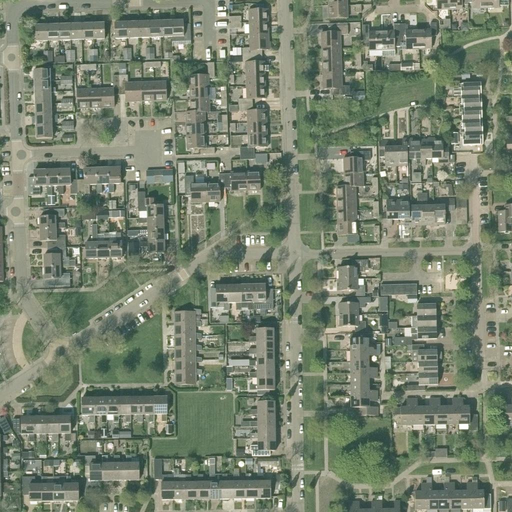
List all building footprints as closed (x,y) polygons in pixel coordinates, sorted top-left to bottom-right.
[(436,0),(437,10),(449,9),(449,0),(436,0)] [(467,3),(467,0),(449,0),(449,9),(462,9),(462,6),(467,6),(467,3)] [(467,0),(467,3),(473,3),(473,9),(486,8),(485,0),(467,0)] [(485,0),(486,8),(499,8),(498,0),(485,0)] [(347,18),(347,5),(328,6),(328,18),(347,18)] [(248,10),(249,23),(268,23),(267,9),(264,9),(256,10),(248,10)] [(172,37),(171,21),(160,22),(161,38),(171,37),(172,37)] [(183,21),(171,21),(172,37),(171,37),(172,43),(191,42),(190,25),(183,25),(183,21)] [(149,38),(149,22),(137,23),(138,38),(149,38)] [(149,38),(161,38),(160,22),(149,22),(149,38)] [(126,39),(126,23),(114,23),(115,39),(126,39)] [(137,23),(126,23),(126,39),(138,38),(137,23)] [(249,23),(249,37),(268,36),(268,23),(249,23)] [(82,40),(93,40),(93,24),(81,25),(82,40)] [(93,24),(93,40),(104,40),(104,24),(93,24)] [(418,30),(419,49),(431,49),(431,37),(437,37),(436,24),(430,24),(430,29),(418,30)] [(48,42),(59,41),(58,25),(47,26),(48,42)] [(59,41),(70,41),(70,25),(58,25),(59,41)] [(70,41),(82,40),(81,25),(70,25),(70,41)] [(394,31),(381,31),(382,50),(395,50),(395,47),(400,47),(400,25),(393,25),(394,31)] [(400,47),(406,47),(406,50),(419,49),(418,30),(406,30),(406,25),(400,25),(400,47)] [(36,42),(48,42),(47,26),(35,26),(36,42)] [(382,50),(381,31),(369,31),(369,26),(363,26),(363,39),(369,39),(369,51),(382,50)] [(321,33),(321,47),(341,47),(340,35),(347,35),(347,27),(328,27),(328,33),(321,33)] [(242,48),(242,57),(261,56),(261,50),(269,50),(268,36),(249,37),(250,48),(242,48)] [(321,47),(322,61),(341,61),(341,47),(321,47)] [(232,49),(233,57),(241,57),(241,48),(232,49)] [(261,56),(242,57),(242,62),(245,62),(245,75),(264,74),(264,62),(262,62),(261,56)] [(341,61),(322,61),(322,76),(342,75),(341,61)] [(364,62),(364,71),(373,71),(372,66),(367,66),(367,62),(364,62)] [(189,89),(209,88),(208,78),(214,78),(213,63),(207,63),(208,76),(189,76),(189,89)] [(34,82),(50,82),(49,70),(33,70),(34,82)] [(245,75),(245,87),(265,86),(264,74),(245,75)] [(342,75),(322,76),(322,90),(330,90),(330,95),(349,95),(349,86),(342,86),(342,75)] [(119,95),(118,76),(112,76),(113,89),(100,89),(101,108),(113,108),(113,95),(119,95)] [(127,76),(118,76),(119,95),(125,95),(125,103),(139,102),(138,83),(127,83),(127,76)] [(34,82),(34,94),(50,93),(55,93),(55,89),(50,89),(50,82),(34,82)] [(139,102),(152,102),(151,82),(138,83),(139,102)] [(151,82),(152,102),(166,101),(165,82),(151,82)] [(481,96),(480,84),(458,85),(459,89),(461,89),(461,97),(481,96)] [(265,86),(245,87),(246,99),(238,99),(238,105),(252,105),(252,99),(265,99),(265,86)] [(209,100),(209,88),(189,89),(190,101),(209,100)] [(77,109),(89,109),(88,89),(76,90),(77,109)] [(88,89),(89,109),(101,108),(100,89),(88,89)] [(50,93),(34,94),(35,105),(50,104),(50,93)] [(459,105),(459,109),(481,109),(481,96),(461,97),(461,105),(459,105)] [(205,112),(209,112),(209,100),(190,101),(190,112),(205,112)] [(35,116),(51,116),(50,104),(35,105),(35,116)] [(238,105),(238,106),(229,106),(229,112),(247,111),(247,123),(266,123),(266,110),(252,111),(252,105),(238,105)] [(482,121),(481,109),(459,109),(459,114),(462,113),(462,122),(482,121)] [(205,124),(205,112),(190,112),(185,112),(185,125),(205,124)] [(35,116),(36,128),(51,127),(51,116),(35,116)] [(482,133),(482,121),(462,122),(462,129),(460,129),(460,134),(482,133)] [(266,135),(266,123),(247,123),(247,135),(266,135)] [(205,124),(185,125),(186,137),(205,136),(205,124)] [(51,127),(36,128),(36,139),(52,139),(51,127)] [(482,133),(460,134),(460,138),(462,138),(463,146),(482,145),(482,133)] [(266,135),(247,135),(248,147),(239,148),(240,154),(254,153),(253,148),(267,147),(266,135)] [(206,148),(205,136),(186,137),(186,149),(200,149),(200,155),(214,154),(214,148),(206,148)] [(431,139),(427,139),(427,141),(420,141),(421,166),(425,166),(425,160),(432,160),(431,139)] [(435,140),(435,139),(431,139),(432,160),(438,160),(438,166),(443,166),(443,164),(448,164),(448,156),(448,152),(443,152),(443,147),(442,140),(435,140)] [(402,140),(402,148),(396,148),(396,167),(408,167),(407,140),(402,140)] [(416,160),(416,167),(421,166),(420,141),(412,141),(412,140),(408,140),(409,160),(416,160)] [(379,158),(385,158),(385,167),(396,167),(396,148),(389,148),(389,142),(384,142),(379,142),(379,158)] [(343,159),(344,173),(363,173),(362,161),(370,161),(370,152),(350,153),(350,159),(343,159)] [(107,169),(108,185),(108,193),(113,193),(113,185),(120,184),(119,168),(107,169)] [(89,186),(96,185),(95,169),(84,170),(84,180),(77,181),(77,194),(89,194),(89,186)] [(101,185),(108,185),(107,169),(95,169),(96,185),(96,194),(101,193),(101,185)] [(70,195),(77,194),(77,181),(70,181),(70,170),(57,171),(58,187),(58,195),(63,195),(63,186),(70,186),(70,195)] [(162,171),(163,184),(172,183),(171,170),(162,171)] [(39,187),(46,187),(45,171),(33,171),(34,178),(29,178),(29,196),(40,196),(39,187)] [(51,187),(58,187),(57,171),(45,171),(46,187),(46,196),(51,195),(51,187)] [(154,184),(154,171),(146,171),(146,184),(154,184)] [(163,184),(162,171),(154,171),(154,184),(163,184)] [(247,172),(247,191),(259,191),(259,171),(247,172)] [(231,192),(247,191),(247,172),(230,172),(230,174),(225,174),(225,188),(231,188),(231,192)] [(344,187),(355,187),(363,187),(363,173),(344,173),(344,187)] [(207,183),(207,203),(220,202),(219,188),(225,188),(225,174),(218,174),(219,183),(207,183)] [(191,203),(207,203),(207,183),(193,184),(193,177),(184,177),(185,196),(191,196),(191,203)] [(453,197),(451,185),(446,185),(445,188),(448,189),(449,198),(453,197)] [(356,199),(355,187),(344,187),(336,188),(337,200),(356,199)] [(152,200),(145,200),(144,192),(137,193),(138,212),(146,212),(146,218),(162,218),(162,206),(153,207),(152,200)] [(433,207),(427,207),(427,194),(422,195),(423,226),(430,226),(430,227),(434,227),(433,207)] [(417,195),(417,200),(418,207),(411,207),(411,228),(415,228),(415,226),(423,226),(422,195),(417,195)] [(337,200),(337,212),(356,211),(356,199),(337,200)] [(440,200),(440,207),(433,207),(434,227),(437,227),(437,226),(445,226),(445,212),(450,211),(454,211),(454,200),(440,200)] [(398,201),(386,201),(387,213),(381,213),(381,225),(387,225),(387,227),(392,227),(392,220),(398,220),(398,201)] [(402,201),(398,201),(398,220),(404,220),(405,228),(410,228),(409,201),(402,201)] [(511,218),(511,206),(505,207),(505,213),(498,213),(499,232),(511,232),(511,218)] [(43,218),(39,218),(40,230),(56,229),(65,229),(65,224),(56,224),(56,217),(64,217),(64,210),(43,211),(43,218)] [(356,211),(337,212),(337,224),(356,223),(356,211)] [(146,231),(162,230),(162,218),(146,218),(138,219),(138,224),(146,224),(146,231)] [(356,223),(337,224),(338,236),(357,235),(356,223)] [(91,226),(91,234),(92,243),(85,243),(85,260),(97,259),(97,243),(96,225),(91,226)] [(51,242),(51,249),(65,248),(65,243),(65,236),(56,236),(56,229),(40,230),(40,242),(51,242)] [(162,230),(146,231),(138,231),(139,236),(147,235),(147,242),(163,242),(162,230)] [(109,243),(109,259),(121,259),(120,233),(115,234),(116,242),(109,243)] [(97,259),(109,259),(109,243),(108,234),(103,234),(103,243),(97,243),(97,259)] [(163,242),(147,242),(139,243),(133,243),(133,244),(133,248),(139,248),(147,248),(147,254),(163,254),(163,242)] [(139,257),(139,248),(133,248),(133,244),(128,243),(128,257),(139,257)] [(66,258),(66,255),(65,248),(51,249),(51,256),(44,256),(44,268),(60,268),(69,267),(69,258),(66,258)] [(352,261),(352,268),(339,268),(339,280),(357,279),(357,273),(364,272),(364,268),(368,267),(368,261),(352,261)] [(44,280),(48,280),(48,287),(69,287),(69,274),(60,274),(60,268),(44,268),(44,280)] [(357,286),(357,279),(339,280),(339,291),(354,291),(354,297),(365,296),(365,286),(357,286)] [(265,290),(265,285),(252,286),(253,310),(259,310),(273,310),(273,290),(265,290)] [(216,286),(216,292),(210,292),(210,308),(223,308),(224,311),(229,311),(229,303),(229,286),(216,286)] [(240,303),(241,303),(241,286),(229,286),(229,303),(235,303),(235,311),(240,310),(240,303)] [(241,286),(241,303),(247,303),(247,310),(253,310),(252,286),(241,286)] [(416,296),(407,296),(407,304),(417,304),(416,296)] [(339,304),(339,316),(358,315),(358,309),(365,308),(365,304),(339,304)] [(417,305),(417,317),(436,316),(435,305),(417,305)] [(174,315),(175,326),(201,326),(201,322),(194,321),(194,315),(200,315),(200,311),(194,310),(194,314),(174,315)] [(358,315),(339,316),(339,327),(355,327),(355,333),(365,332),(365,322),(358,322),(358,315)] [(411,317),(412,328),(417,328),(436,328),(436,316),(417,317),(411,317)] [(175,326),(175,338),(201,338),(201,334),(194,333),(194,327),(201,327),(201,326),(175,326)] [(417,328),(412,328),(410,328),(410,335),(411,335),(411,338),(393,338),(393,346),(412,346),(424,346),(424,340),(436,340),(436,328),(417,328)] [(274,342),(273,330),(256,330),(256,337),(249,337),(249,342),(256,342),(274,342)] [(175,338),(175,350),(201,350),(201,346),(194,345),(194,339),(201,339),(201,338),(175,338)] [(350,351),(376,351),(376,346),(368,346),(368,339),(350,340),(350,351)] [(274,354),(274,342),(256,342),(256,349),(249,349),(249,354),(256,354),(257,354),(274,354)] [(440,352),(437,352),(437,351),(424,351),(424,346),(412,346),(412,351),(418,351),(418,363),(437,362),(437,361),(440,361),(441,359),(441,353),(440,352)] [(175,350),(175,362),(201,361),(201,358),(195,357),(195,351),(201,351),(201,350),(175,350)] [(350,363),(368,362),(368,356),(377,356),(376,351),(350,351),(350,363)] [(257,366),(274,366),(274,354),(257,354),(256,354),(256,361),(249,361),(249,366),(256,366),(256,367),(257,367),(257,366)] [(175,362),(175,373),(201,373),(201,371),(195,370),(195,363),(201,363),(201,361),(175,362)] [(350,363),(350,374),(377,374),(377,369),(368,369),(368,362),(350,363)] [(437,374),(437,362),(418,363),(418,374),(437,374)] [(274,378),(274,366),(257,366),(257,367),(256,367),(256,373),(249,373),(249,378),(256,378),(256,379),(257,379),(257,378),(274,378)] [(201,373),(175,373),(175,385),(194,385),(194,375),(201,375),(201,373)] [(350,374),(351,386),(369,385),(368,379),(377,379),(377,374),(350,374)] [(425,391),(425,386),(438,385),(437,374),(418,374),(419,386),(407,386),(407,392),(425,391)] [(257,390),(274,391),(274,378),(257,378),(257,379),(256,379),(256,385),(249,385),(250,390),(257,390)] [(351,386),(351,397),(377,397),(377,391),(369,391),(369,385),(351,386)] [(154,398),(154,415),(160,415),(161,422),(166,422),(166,415),(167,415),(167,397),(154,398)] [(369,408),(369,402),(377,402),(377,397),(351,397),(351,409),(359,408),(359,417),(377,416),(377,408),(369,408)] [(94,423),(94,416),(94,398),(82,398),(82,416),(89,416),(89,423),(94,423)] [(94,416),(101,416),(101,423),(106,423),(106,416),(106,398),(94,398),(94,416)] [(118,423),(118,416),(118,398),(106,398),(106,416),(113,416),(113,423),(118,423)] [(130,415),(130,398),(118,398),(118,416),(125,416),(125,422),(130,422),(130,415)] [(142,422),(142,415),(142,398),(130,398),(130,415),(137,415),(137,422),(142,422)] [(142,398),(142,415),(149,415),(149,422),(154,422),(154,415),(154,398),(142,398)] [(424,426),(423,408),(417,408),(417,399),(412,400),(412,426),(424,426)] [(435,426),(435,399),(429,399),(429,408),(423,408),(424,426),(435,426)] [(435,426),(446,425),(446,407),(440,408),(440,399),(435,399),(435,426)] [(458,425),(457,399),(452,399),(452,407),(446,407),(446,425),(458,425)] [(477,415),(469,416),(469,407),(463,407),(463,399),(457,399),(458,425),(470,425),(470,432),(478,431),(477,415)] [(412,426),(412,400),(407,400),(407,408),(400,408),(400,426),(412,426)] [(257,415),(275,415),(274,402),(257,403),(257,410),(249,410),(250,415),(257,415)] [(258,427),(275,427),(275,424),(275,415),(257,415),(257,421),(250,422),(250,427),(257,427),(258,427)] [(58,427),(58,435),(65,434),(65,442),(70,442),(70,434),(70,416),(57,417),(58,427)] [(34,435),(34,417),(21,418),(21,435),(29,435),(29,442),(34,442),(34,435)] [(46,435),(45,417),(34,417),(34,435),(41,435),(41,442),(46,442),(46,435)] [(58,442),(58,435),(58,427),(57,417),(45,417),(46,435),(53,435),(53,442),(58,442)] [(17,435),(21,435),(21,420),(13,420),(13,430),(17,435)] [(258,439),(275,439),(275,427),(258,427),(257,427),(257,434),(250,434),(250,439),(257,439),(258,439)] [(275,451),(275,439),(258,439),(257,439),(258,446),(250,446),(250,451),(258,451),(258,452),(275,451)] [(126,457),(126,464),(126,481),(139,481),(138,464),(132,464),(131,456),(126,457)] [(90,466),(90,482),(102,481),(102,464),(95,464),(95,457),(85,457),(85,466),(90,466)] [(102,457),(102,464),(102,481),(114,481),(114,464),(107,464),(107,457),(102,457)] [(114,457),(114,464),(114,481),(126,481),(126,464),(119,464),(119,457),(114,457)] [(280,467),(280,459),(257,459),(257,465),(268,465),(268,468),(277,468),(277,467),(280,467)] [(258,474),(258,482),(258,499),(270,499),(270,482),(263,482),(263,474),(258,474)] [(162,500),(174,500),(174,482),(173,482),(167,482),(167,475),(162,476),(162,483),(161,483),(162,500)] [(174,482),(174,500),(186,500),(186,482),(185,482),(179,483),(179,475),(176,475),(174,475),(173,475),(173,482),(174,482)] [(186,500),(198,500),(197,482),(191,483),(191,475),(185,475),(185,482),(186,482),(186,500)] [(197,482),(198,500),(210,500),(210,482),(209,482),(203,482),(203,475),(197,475),(197,482)] [(221,475),(215,475),(209,475),(209,482),(210,482),(210,500),(222,500),(222,482),(221,475)] [(222,500),(234,499),(234,482),(233,482),(227,482),(226,475),(221,475),(222,482),(222,500)] [(234,499),(246,499),(246,482),(245,482),(239,482),(239,475),(233,475),(233,482),(234,482),(234,499)] [(246,499),(258,499),(258,482),(251,482),(251,475),(245,475),(245,482),(246,482),(246,499)] [(22,496),(29,495),(29,502),(42,502),(41,485),(41,484),(35,485),(35,477),(22,477),(22,496)] [(65,477),(59,477),(53,477),(53,484),(53,485),(54,502),(66,502),(65,477)] [(70,478),(65,477),(66,502),(78,501),(78,498),(82,498),(82,488),(78,489),(78,484),(70,484),(70,478)] [(41,478),(41,484),(41,485),(42,502),(54,502),(53,485),(53,484),(47,484),(47,478),(41,478)] [(467,492),(460,492),(461,510),(472,510),(472,483),(467,483),(467,492)] [(472,510),(484,509),(491,509),(490,495),(484,495),(484,492),(477,492),(477,483),(472,483),(472,510)] [(0,496),(1,497),(0,490),(8,490),(8,484),(0,484),(0,496)] [(415,493),(415,511),(427,510),(426,484),(421,484),(421,493),(415,493)] [(438,510),(438,492),(431,492),(431,484),(426,484),(427,510),(438,510)] [(438,510),(449,510),(449,484),(444,484),(444,492),(438,492),(438,510)] [(461,510),(460,492),(454,492),(454,484),(449,484),(449,510),(461,510)] [(353,511),(354,502),(348,502),(349,511),(342,511),(353,511)] [(353,511),(365,511),(359,511),(359,502),(354,502),(353,511)] [(376,511),(376,502),(371,502),(371,510),(365,511),(376,511)] [(376,511),(387,511),(388,510),(382,510),(382,502),(376,502),(376,511)] [(388,510),(387,511),(399,511),(400,502),(394,502),(394,510),(388,510)]
